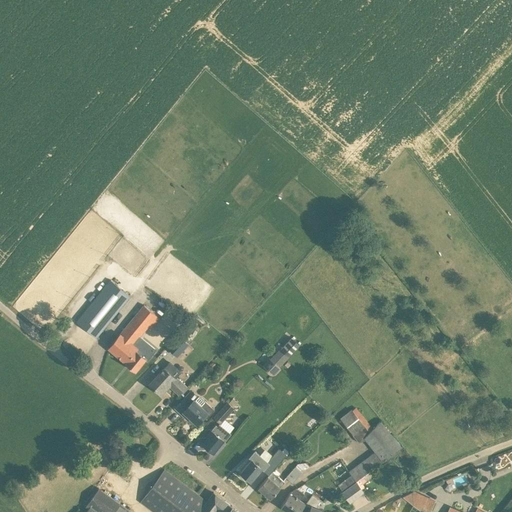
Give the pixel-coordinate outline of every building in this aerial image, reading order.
[(96,338),(129,296),(111,281),(76,322),(96,338)] [(152,329),(160,318),(157,315),(144,305),(143,305),(108,348),(126,363),(125,363),(135,372),(146,359),(148,361),(153,355),(144,347),(140,352),(132,345),(148,326),(152,329)] [(180,336),(168,348),(177,356),(188,344),(180,336)] [(292,338),(281,350),(288,357),(300,345),(292,338)] [(80,352),(71,344),(67,350),(76,357),(80,352)] [(279,367),(288,357),(281,350),(271,359),(269,358),(263,364),(274,375),(280,368),(279,367)] [(175,377),(164,368),(149,384),(161,395),(169,386),(179,395),(187,386),(176,376),(175,377)] [(194,400),(197,397),(191,391),(175,408),(182,414),(184,412),(197,424),(207,413),(210,415),(214,411),(204,402),(201,406),(194,400)] [(225,419),(234,409),(233,408),(238,403),(233,399),(228,403),(227,402),(213,418),(220,423),(220,424),(225,419)] [(375,452),(354,468),(362,477),(402,448),(380,422),(372,428),(355,408),(352,411),(351,410),(341,418),(359,442),(360,442),(366,440),(375,452)] [(220,423),(219,425),(217,426),(216,425),(214,427),(206,437),(208,438),(203,444),(213,452),(222,441),(225,442),(231,435),(229,433),(234,426),(225,419),(220,424),(220,423)] [(269,475),(289,452),(282,446),(280,449),(279,449),(268,462),(255,451),(249,458),(251,460),(240,472),(251,481),(261,468),(269,475)] [(302,472),(301,471),(295,466),(286,478),(293,483),(302,472)] [(352,475),(356,482),(362,477),(354,468),(349,472),(352,475)] [(239,511),(213,493),(207,502),(164,470),(140,502),(153,511),(239,511)] [(343,492),(356,482),(352,475),(342,482),(347,488),(343,491),(338,485),(343,492)] [(271,498),(284,482),(278,477),(275,481),(269,476),(258,487),(271,498)] [(356,482),(343,492),(344,493),(343,494),(350,503),(364,493),(356,482)] [(131,511),(99,489),(86,506),(88,508),(85,511),(131,511)] [(300,500),(304,494),(296,489),(289,494),(281,507),(288,511),(299,511),(305,503),(300,500)] [(402,497),(413,506),(420,511),(421,510),(426,499),(412,492),(402,497)] [(316,508),(320,500),(312,495),(305,504),(305,505),(311,508),(308,511),(322,511),(323,511),(316,508)]
